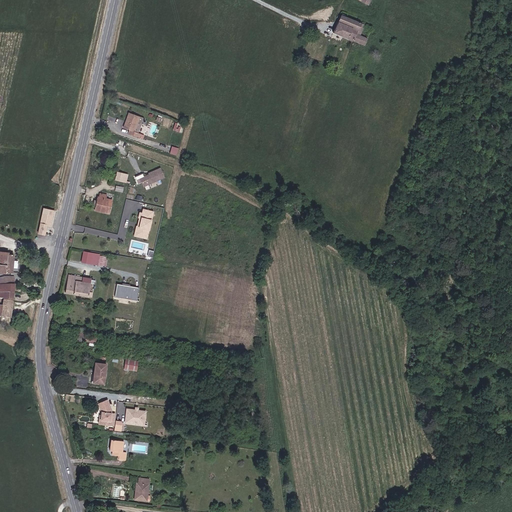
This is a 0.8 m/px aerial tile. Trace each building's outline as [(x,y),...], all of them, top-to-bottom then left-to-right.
[(379,0),(361,0),(360,3),(375,10),(379,0)] [(359,36),(364,26),(345,16),(337,27),(335,33),(366,47),(369,41),(359,36)] [(141,115),(131,111),(125,126),(131,128),(129,133),(139,137),(140,132),(135,130),(141,115)] [(170,153),(177,155),(179,148),(172,146),(170,153)] [(165,177),(161,168),(139,177),(144,187),(165,177)] [(115,179),(126,182),(129,174),(117,170),(115,179)] [(99,198),(96,211),(110,213),(113,199),(106,198),(107,195),(102,194),(101,198),(99,198)] [(52,226),(54,215),(50,215),(51,210),(44,209),(39,233),(46,235),(48,226),(52,226)] [(154,211),(143,209),(142,213),(140,212),(134,236),(147,239),(154,211)] [(4,249),(0,253),(0,268),(15,269),(15,260),(16,249),(4,249)] [(98,255),(84,252),(82,263),(96,265),(98,255)] [(0,316),(3,317),(12,317),(12,310),(13,300),(13,292),(13,284),(14,273),(1,273),(2,276),(0,275),(0,298),(4,299),(4,302),(0,301),(0,316)] [(93,290),(94,284),(91,284),(82,283),(83,276),(70,274),(67,295),(93,298),(94,293),(91,292),(91,290),(93,290)] [(140,288),(117,284),(115,297),(138,300),(140,288)] [(79,330),(78,340),(88,342),(98,344),(99,336),(89,335),(89,331),(79,330)] [(125,358),(124,369),(138,370),(139,359),(125,358)] [(108,365),(98,363),(94,384),(105,385),(108,365)] [(98,404),(102,413),(99,412),(98,425),(114,426),(115,414),(110,413),(113,412),(108,400),(98,404)] [(146,411),(126,408),(124,423),(145,426),(146,411)] [(115,430),(122,431),(123,421),(115,420),(115,430)] [(119,460),(127,461),(127,454),(121,453),(122,443),(110,441),(108,450),(115,451),(115,455),(120,456),(119,460)] [(139,479),(138,485),(137,491),(135,490),(133,501),(146,503),(149,481),(139,479)]
